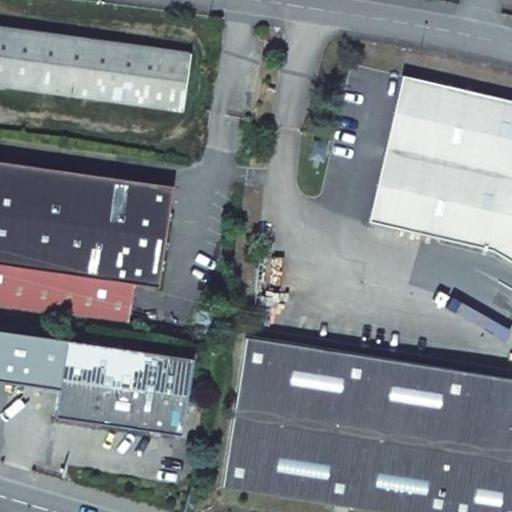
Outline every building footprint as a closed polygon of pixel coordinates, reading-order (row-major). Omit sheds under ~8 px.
[(0,28),(0,85),(182,111),(189,55),(0,28)] [(400,74),(367,221),(439,238),(462,89),(400,74)] [(511,101),(462,89),(439,238),(491,250),(511,262),(511,101)] [(0,161),(0,308),(127,327),(133,283),(158,287),(173,186),(0,161)] [(0,330),(0,380),(59,389),(66,340),(0,330)] [(244,338),(222,487),(388,511),(396,511),(419,364),(244,338)] [(181,435),(192,358),(66,340),(59,389),(55,417),(181,435)] [(511,511),(511,378),(419,364),(396,511),(511,511)]
